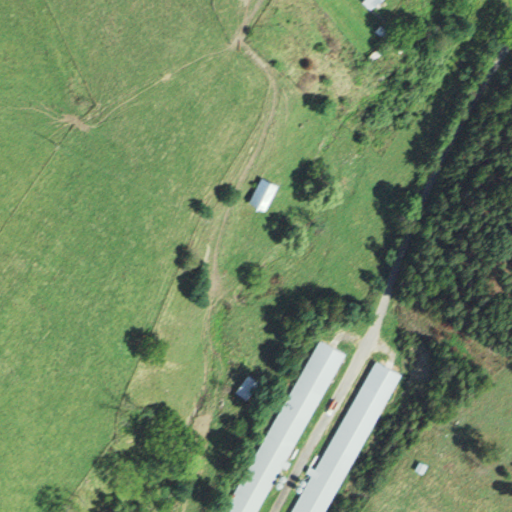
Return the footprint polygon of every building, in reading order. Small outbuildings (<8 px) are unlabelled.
[(383,0),(376,8),(367,0),(383,0)] [(260,177),(277,185),(266,209),(249,201),(260,177)] [(344,355),(255,511),(222,511),(319,340),(344,355)] [(321,511),(289,511),(375,360),(399,373),(321,511)] [(247,374),(257,379),(249,397),(239,393),(247,374)]
